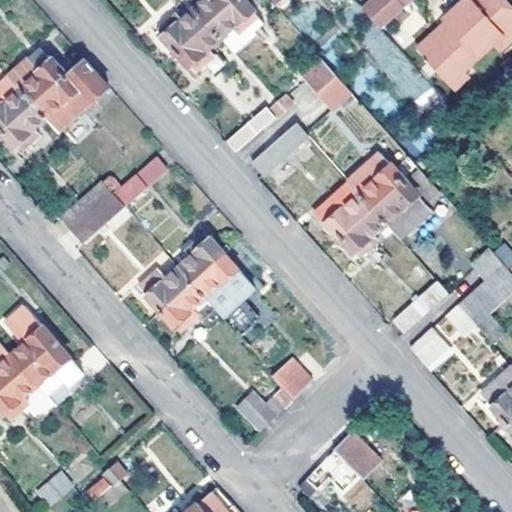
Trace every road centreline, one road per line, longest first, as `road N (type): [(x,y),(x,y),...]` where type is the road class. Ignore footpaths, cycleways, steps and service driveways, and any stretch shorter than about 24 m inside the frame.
road 1 (residential): [(381,355),(67,0)]
road 2 (residential): [(0,204),(246,484)]
road 3 (residential): [(511,504),(381,355)]
road 4 (residential): [(246,484),(381,355)]
